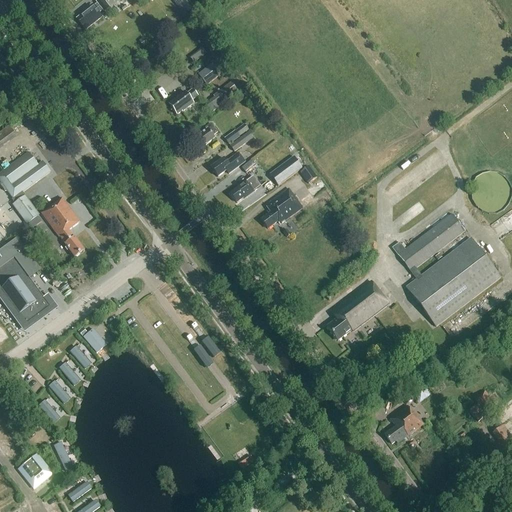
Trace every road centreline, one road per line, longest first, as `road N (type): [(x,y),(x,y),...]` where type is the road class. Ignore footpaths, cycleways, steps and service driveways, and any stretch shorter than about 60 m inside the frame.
road 1 (residential): [(431,511),(50,0)]
road 2 (secondary): [(366,511),(0,12)]
